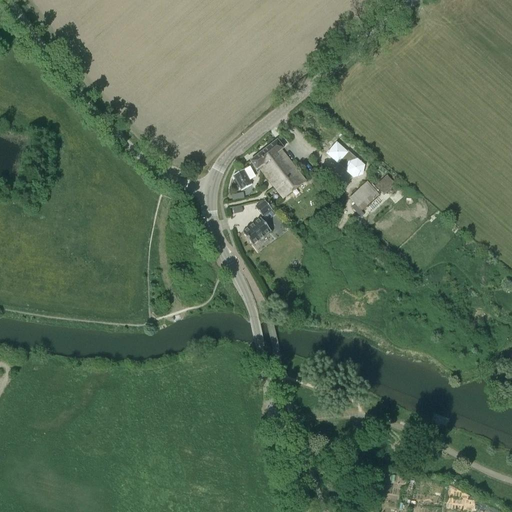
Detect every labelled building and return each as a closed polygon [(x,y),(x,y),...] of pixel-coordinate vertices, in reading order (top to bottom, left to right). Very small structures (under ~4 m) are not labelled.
[(250,162),(257,170),(258,169),(283,200),(306,181),(299,173),(282,151),(284,149),(277,141),(250,162)] [(351,157),(336,144),(326,154),(344,170),(347,169),(346,172),(353,178),(362,175),(364,166),(352,156),(351,157)] [(241,191),(251,185),(244,171),(233,176),(241,191)] [(379,187),(385,194),(394,186),(388,179),(379,187)] [(360,211),(378,194),(367,182),(349,199),(355,205),(352,208),(361,218),(364,215),(360,211)] [(275,216),(275,215),(264,201),(264,202),(256,208),(255,208),(262,218),(260,219),(243,233),(242,233),(252,247),(253,246),(270,232),(270,233),(271,232),(264,224),(275,215),(275,216)] [(393,497),(399,479),(390,477),(384,495),(393,497)]
